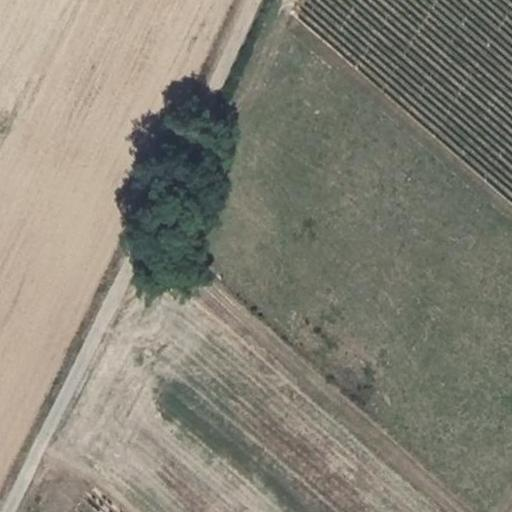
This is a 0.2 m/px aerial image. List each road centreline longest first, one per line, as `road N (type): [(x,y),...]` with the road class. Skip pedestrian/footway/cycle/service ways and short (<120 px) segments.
road 1 (track): [(254,0),(8,511)]
road 2 (track): [(462,511),(145,225)]
